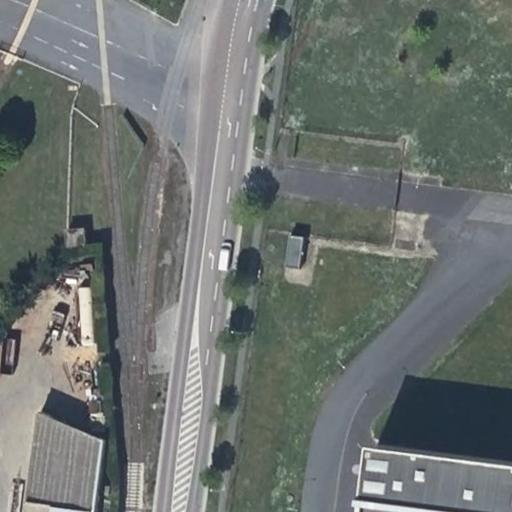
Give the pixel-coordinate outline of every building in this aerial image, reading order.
[(82,244),(81,226),(65,227),(65,244),(82,244)] [(290,265),(293,235),(279,234),(276,265),(290,265)] [(39,407),(29,494),(49,497),(99,507),(106,438),(39,407)] [(511,511),(511,467),(364,448),(355,511),(511,511)] [(97,511),(99,507),(49,497),(46,511),(97,511)]
